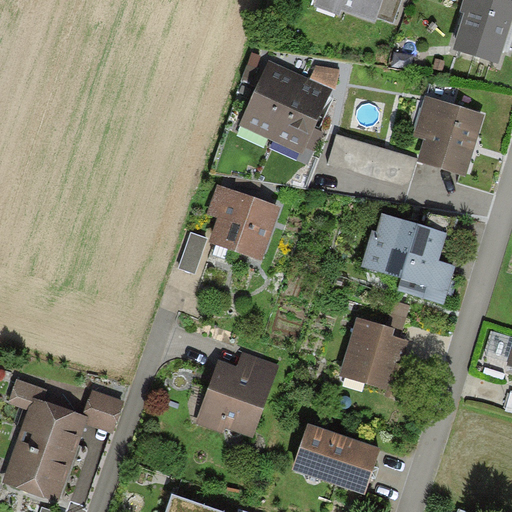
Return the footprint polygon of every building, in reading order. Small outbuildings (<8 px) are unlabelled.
[(316,0),(314,7),(339,17),(342,9),(376,22),(377,18),(393,24),(402,0),(316,0)] [(464,0),(460,15),(463,16),(452,52),(499,66),(511,25),(511,2),(503,0),(464,0)] [(339,70),(316,68),(310,79),(270,59),(238,126),(271,143),(269,148),(298,162),(307,166),(322,134),(313,130),(333,90),(337,91),(339,70)] [(484,116),(428,98),(415,140),(425,143),(419,163),(466,177),(484,116)] [(419,158),(337,135),(329,165),(403,187),(412,182),(419,158)] [(281,208),(219,186),(209,215),(219,218),(210,242),(262,261),(281,208)] [(383,217),(377,235),(374,234),(363,269),(404,281),(402,290),(444,303),(455,268),(437,262),(445,235),(383,217)] [(209,240),(192,234),(179,269),(196,275),(209,240)] [(395,330),(357,318),(339,376),(387,391),(395,366),(398,356),(404,358),(409,343),(393,337),(395,330)] [(280,367),(244,354),(238,370),(218,363),(197,425),(224,434),(226,429),(254,439),(280,367)] [(414,371),(395,366),(387,391),(385,396),(405,402),(414,371)] [(7,405),(28,412),(2,486),(59,506),(87,429),(111,437),(124,401),(89,388),(79,415),(42,402),(46,389),(17,379),(7,405)] [(382,449),(308,424),(293,471),(366,495),(374,472),(382,449)] [(211,511),(174,499),(169,511),(211,511)]
